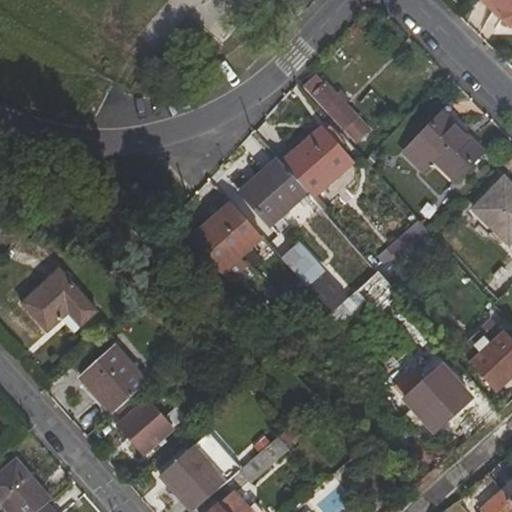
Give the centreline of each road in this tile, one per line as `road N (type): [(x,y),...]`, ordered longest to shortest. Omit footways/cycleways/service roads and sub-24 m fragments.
road 1 (residential): [(0,119),(102,141),(158,137),(232,113),(353,0)]
road 2 (residential): [(129,511),(0,372)]
road 3 (residential): [(399,0),(511,108)]
